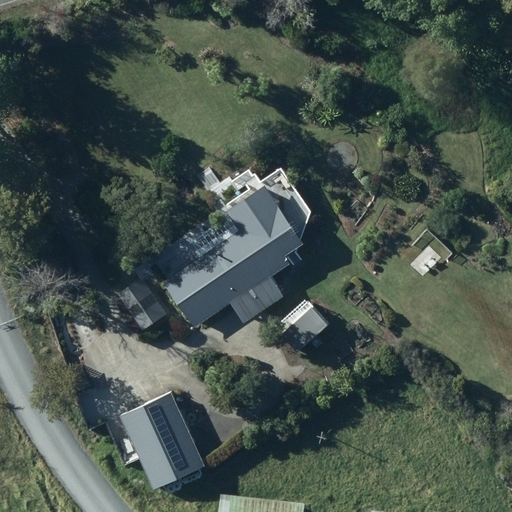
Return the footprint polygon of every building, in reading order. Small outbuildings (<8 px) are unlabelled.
[(234,203),(237,207),(194,238),(206,255),(169,281),(201,325),(234,302),(244,315),(293,280),(279,261),(311,239),(307,233),(318,211),(286,166),(234,203)] [(149,277),(121,295),(146,333),(173,315),(149,277)] [(281,324),(303,349),(335,321),(312,296),(281,324)] [(178,394),(124,415),(155,491),(208,469),(178,394)] [(224,496),(222,511),(312,511),(314,505),(224,496)]
